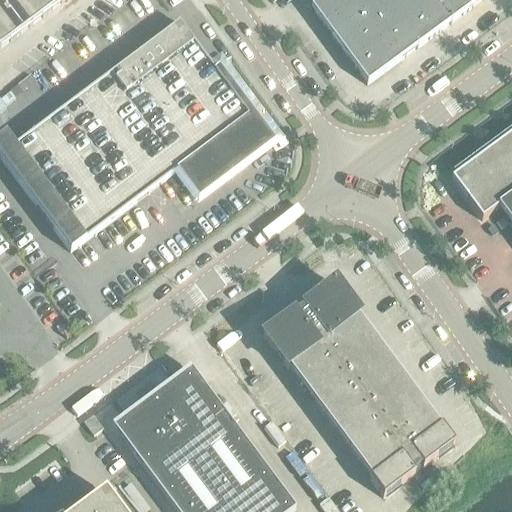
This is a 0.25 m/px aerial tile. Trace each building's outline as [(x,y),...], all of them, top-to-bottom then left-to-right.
[(0,0),(0,20),(14,40),(30,28),(9,0),(0,0)] [(9,0),(30,28),(46,16),(34,0),(9,0)] [(34,0),(46,16),(62,4),(59,0),(34,0)] [(324,0),(310,10),(324,30),(338,48),(352,67),(366,87),(400,62),(416,50),(433,38),(450,25),(467,13),(483,1),(484,0),(324,0)] [(0,50),(14,40),(0,20),(0,50)] [(180,171),(195,191),(221,171),(227,177),(226,178),(227,179),(232,174),(238,170),(243,167),(243,165),(242,166),(237,159),(264,139),(178,25),(14,148),(5,135),(0,138),(0,161),(70,254),(180,171)] [(511,135),(474,164),(476,167),(473,170),(470,165),(457,175),(460,180),(457,182),(454,178),(451,181),(481,222),(500,209),(511,225),(511,135)] [(304,312),(300,315),(310,328),(345,302),(333,285),(301,308),(304,312)] [(357,318),(345,302),(310,328),(322,344),(357,318)] [(274,355),(310,328),(300,315),(296,318),(293,315),(262,338),(274,355)] [(367,336),(356,321),(358,319),(357,318),(322,344),(334,360),(367,336)] [(322,344),(310,328),(274,355),(286,371),(322,344)] [(379,352),(367,336),(334,360),(346,377),(379,352)] [(286,371),(287,372),(290,370),(301,385),(334,360),(322,344),(286,371)] [(391,368),(379,352),(346,377),(358,393),(391,368)] [(346,377),(334,360),(301,385),(313,401),(346,377)] [(370,409),(403,384),(391,368),(358,393),(370,409)] [(111,428),(124,446),(173,511),(294,511),(295,511),(189,370),(111,428)] [(358,393),(346,377),(313,401),(325,417),(358,393)] [(414,400),(403,384),(370,409),(381,425),(414,400)] [(370,409),(358,393),(325,417),(337,433),(370,409)] [(414,400),(381,425),(393,441),(426,416),(414,400)] [(337,433),(348,449),(381,425),(370,409),(337,433)] [(437,431),(426,416),(393,441),(404,455),(437,431)] [(83,425),(93,438),(102,431),(92,418),(83,425)] [(393,441),(381,425),(348,449),(360,465),(393,441)] [(440,429),(437,431),(404,455),(415,470),(420,467),(422,470),(453,447),(440,429)] [(360,465),(371,480),(404,455),(393,441),(360,465)] [(412,473),(415,470),(404,455),(371,480),(369,482),(382,500),(414,476),(412,473)] [(105,496),(84,511),(137,511),(118,487),(105,496)]
